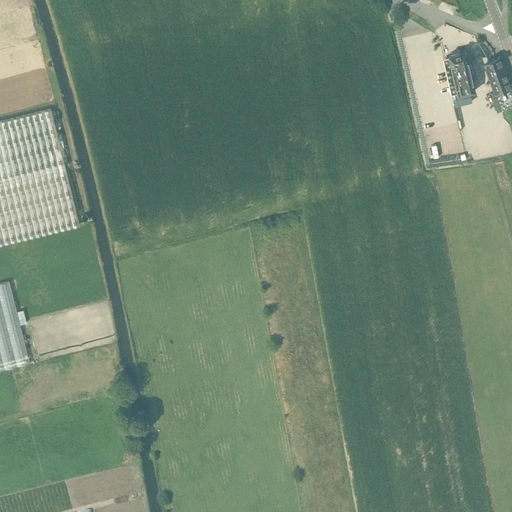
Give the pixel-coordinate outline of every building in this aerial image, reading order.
[(481,44),(477,45),(484,63),(494,92),(490,93),(497,112),(501,111),(504,110),(497,91),(511,86),(500,57),(493,60),(490,52),(481,43),(481,44)] [(458,95),(475,91),(466,51),(448,55),(458,95)] [(0,121),(0,245),(80,226),(51,109),(0,121)] [(102,267),(92,270),(92,273),(93,273),(95,283),(94,283),(98,299),(108,297),(102,267)] [(0,371),(30,364),(9,281),(0,283),(0,371)]
